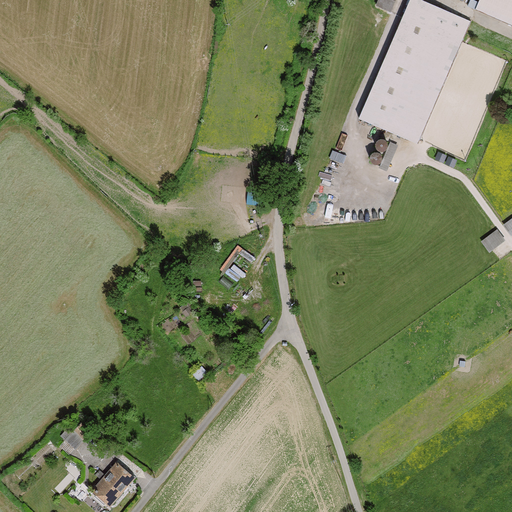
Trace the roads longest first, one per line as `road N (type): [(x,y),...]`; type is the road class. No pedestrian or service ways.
road 1 (unclassified): [(325,0),(280,199),(279,255),(291,321)]
road 2 (residential): [(137,511),(291,321)]
road 3 (unclassified): [(291,321),(361,511)]
